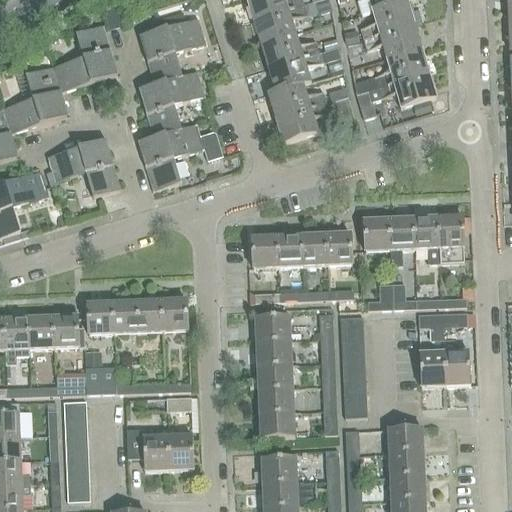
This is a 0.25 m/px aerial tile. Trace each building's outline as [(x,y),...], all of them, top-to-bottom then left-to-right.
[(246,0),(254,24),(305,8),(301,0),(292,0),(285,3),(283,0),(246,0)] [(376,0),(380,13),(381,14),(408,6),(416,4),(415,3),(414,3),(412,0),(358,0),(360,5),(376,0)] [(360,33),(363,45),(415,30),(408,6),(381,14),(380,13),(373,15),(377,28),(360,33)] [(254,24),(261,48),(296,37),(292,24),(308,19),(305,8),(254,24)] [(141,40),(155,89),(183,80),(177,58),(207,48),(199,23),(141,40)] [(84,62),(54,71),(62,96),(120,78),(104,29),(77,38),(84,62)] [(384,51),(387,64),(422,54),(415,30),(363,45),(366,56),(384,51)] [(261,48),(269,72),(319,57),(316,45),(300,50),(296,37),(261,48)] [(374,81),(354,87),(357,99),(369,96),(429,78),(422,54),(387,64),(391,77),(374,82),(374,81)] [(269,72),(276,96),(303,88),(311,86),(307,73),(323,68),(319,57),(269,72)] [(34,103),(4,113),(12,138),(69,120),(62,96),(54,71),(27,80),(34,103)] [(139,93),(154,141),(182,133),(175,110),(206,101),(198,76),(183,80),(155,89),(139,93)] [(372,105),(380,103),(381,104),(397,100),(401,113),(436,103),(429,78),(369,96),(372,105)] [(268,99),(276,123),(327,107),(323,96),(307,101),(303,88),(276,96),(268,99)] [(372,105),(369,96),(357,99),(364,123),(376,119),(372,105)] [(336,105),(344,130),(355,126),(348,102),(336,105)] [(327,107),(276,123),(283,148),(318,137),(314,123),(330,118),(327,107)] [(12,138),(4,113),(0,114),(0,167),(19,162),(12,138)] [(197,128),(182,133),(154,141),(138,146),(153,195),(181,187),(174,162),(204,153),(208,165),(223,161),(216,138),(213,136),(201,139),(197,128)] [(49,162),(56,187),(87,177),(94,201),(121,193),(106,144),(49,162)] [(41,175),(0,188),(0,242),(20,237),(13,212),(49,201),(41,175)] [(465,267),(463,221),(439,222),(440,268),(465,267)] [(439,222),(414,223),(415,254),(428,253),(429,268),(440,268),(439,222)] [(402,271),(402,254),(415,254),(414,223),(389,224),(391,255),(391,271),(402,271)] [(365,225),(366,256),(391,255),(389,224),(365,225)] [(352,269),(351,238),(326,239),(328,270),(352,269)] [(302,240),(303,271),(328,270),(326,239),(302,240)] [(277,241),(279,272),(303,271),(302,240),(277,241)] [(253,242),(255,273),(279,272),(277,241),(253,242)] [(368,315),(393,314),(392,289),(379,290),(380,306),(368,306),(368,315)] [(418,313),(417,305),(405,305),(405,289),(392,289),(393,314),(418,313)] [(304,306),(304,297),(303,297),(303,292),(279,293),(279,298),(280,298),(280,307),(304,306)] [(329,296),(329,305),(354,303),(353,294),(329,296)] [(329,305),(329,296),(304,297),(304,306),(329,305)] [(279,298),(255,299),(254,299),(255,308),(280,307),(280,298),(279,298)] [(442,304),(442,313),(466,312),(466,303),(442,304)] [(188,304),(163,305),(164,336),(189,335),(188,304)] [(442,313),(442,304),(417,305),(418,313),(442,313)] [(163,305),(138,306),(139,337),(164,336),(163,305)] [(138,306),(113,307),(114,338),(139,337),(138,306)] [(114,338),(113,307),(88,308),(90,339),(114,338)] [(61,315),(61,321),(53,322),(54,352),(84,351),(84,332),(78,333),(77,315),(61,315)] [(443,319),(443,332),(467,331),(467,318),(443,319)] [(443,332),(443,319),(419,320),(419,333),(443,332)] [(256,322),(257,346),(291,345),(290,321),(256,322)] [(364,333),(363,321),(341,322),(342,334),(364,333)] [(53,322),(28,323),(29,353),(54,352),(53,322)] [(4,324),(5,354),(6,368),(16,368),(15,360),(29,359),(29,353),(28,323),(4,324)] [(333,328),(320,328),(321,344),(333,343),(333,328)] [(342,345),(364,344),(364,333),(342,334),(342,345)] [(343,356),(365,355),(364,344),(342,345),(343,356)] [(471,390),(470,356),(454,357),(454,344),(445,345),(445,357),(447,391),(471,390)] [(257,346),(258,371),(292,369),(291,345),(257,346)] [(445,357),(445,345),(434,345),(434,358),(421,358),(423,392),(447,391),(445,357)] [(334,352),(321,352),(322,368),(334,367),(334,352)] [(390,354),(391,363),(408,363),(408,354),(390,354)] [(343,367),(365,366),(365,355),(343,356),(343,367)] [(344,378),(366,377),(365,366),(343,367),(344,378)] [(258,371),(259,395),(293,393),(292,369),(258,371)] [(85,373),(86,391),(86,399),(116,398),(116,390),(115,372),(85,373)] [(335,376),(322,377),(323,392),(335,391),(335,376)] [(344,389),(366,388),(366,377),(344,378),(344,389)] [(165,388),(165,397),(190,396),(190,387),(165,388)] [(165,397),(165,388),(141,389),(142,397),(165,397)] [(344,400),(367,399),(366,388),(344,389),(344,400)] [(142,397),(141,389),(116,390),(116,398),(142,397)] [(86,399),(86,391),(56,392),(56,400),(86,399)] [(32,401),(31,392),(7,393),(7,401),(32,401)] [(56,400),(56,392),(31,392),(32,401),(56,400)] [(259,395),(260,419),(294,417),(293,393),(259,395)] [(345,411),(367,410),(367,399),(344,400),(345,411)] [(336,400),(323,401),(324,416),(336,415),(336,400)] [(167,403),(167,416),(192,415),(191,402),(167,403)] [(65,418),(87,417),(87,406),(64,407),(65,418)] [(345,423),(368,422),(367,410),(345,411),(345,423)] [(47,416),(48,434),(58,434),(57,415),(47,416)] [(0,443),(21,442),(20,417),(0,418),(0,443)] [(65,429),(88,428),(87,417),(65,418),(65,429)] [(294,417),(260,419),(261,443),(295,441),(294,417)] [(337,424),(324,425),(325,440),(337,439),(337,424)] [(66,440),(88,439),(88,428),(65,429),(66,440)] [(157,441),(146,442),(145,434),(128,435),(129,465),(145,464),(146,476),(170,476),(169,432),(156,433),(157,441)] [(181,432),(169,432),(170,476),(194,475),(193,440),(181,441),(181,432)] [(388,434),(389,458),(424,457),(423,432),(388,434)] [(346,451),(359,451),(358,436),(345,436),(346,451)] [(66,451),(89,450),(88,439),(66,440),(66,451)] [(0,467),(22,466),(21,442),(0,443),(0,467)] [(58,448),(49,449),(50,465),(59,465),(58,448)] [(67,462),(89,461),(89,450),(66,451),(67,462)] [(389,458),(391,482),(425,481),(424,457),(389,458)] [(360,460),(346,460),(347,476),(360,475),(360,460)] [(67,473),(90,472),(89,461),(67,462),(67,473)] [(262,463),(263,487),(298,485),(296,461),(262,463)] [(59,465),(50,465),(50,482),(60,481),(59,465)] [(30,479),(22,480),(22,466),(0,467),(0,491),(23,490),(30,490),(30,479)] [(339,468),(326,469),(327,484),(340,484),(339,468)] [(68,484),(90,483),(90,472),(67,473),(68,484)] [(391,482),(392,507),(426,505),(425,481),(391,482)] [(68,495),(90,494),(90,483),(68,484),(68,495)] [(361,484),(347,485),(348,500),(362,499),(361,484)] [(263,487),(264,511),(299,510),(298,485),(263,487)] [(30,490),(23,490),(0,491),(0,511),(23,511),(23,500),(31,499),(30,490)] [(340,493),(327,493),(328,509),(341,508),(340,493)] [(68,495),(69,507),(91,506),(90,494),(68,495)] [(61,511),(60,497),(51,497),(51,511),(61,511)]
